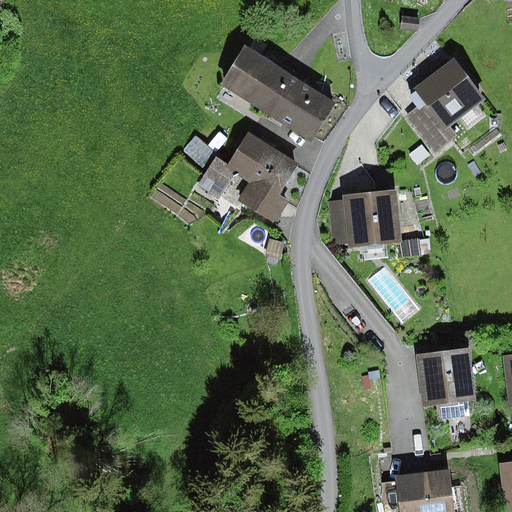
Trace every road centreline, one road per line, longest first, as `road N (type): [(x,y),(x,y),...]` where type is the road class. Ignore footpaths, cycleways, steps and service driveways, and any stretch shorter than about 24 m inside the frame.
road 1 (residential): [(329,511),(301,234)]
road 2 (residential): [(301,234),(393,351),(408,450)]
road 3 (residential): [(301,234),(330,149),(372,87)]
road 4 (residential): [(372,87),(462,0)]
